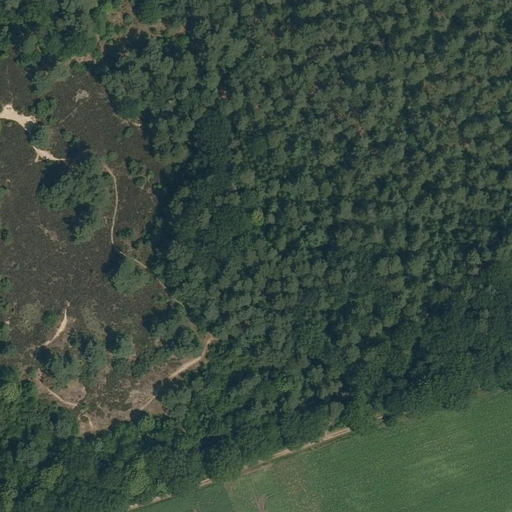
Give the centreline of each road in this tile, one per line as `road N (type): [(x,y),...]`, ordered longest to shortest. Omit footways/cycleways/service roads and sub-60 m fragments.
road 1 (track): [(329,437),(117,511)]
road 2 (track): [(511,375),(329,437)]
